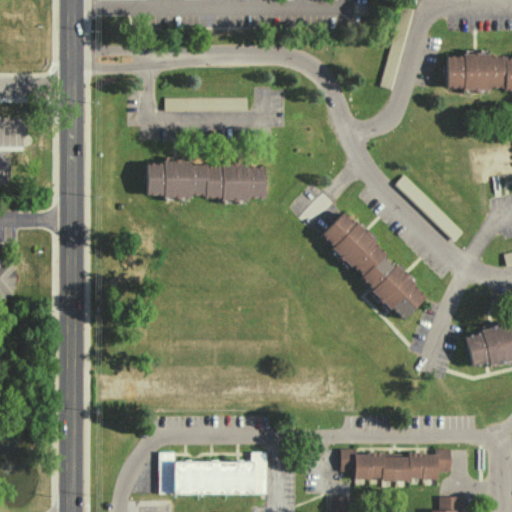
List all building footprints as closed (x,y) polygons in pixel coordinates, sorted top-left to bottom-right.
[(442,88),(511,90),(511,55),(444,53),(442,88)] [(162,110),(245,109),(245,96),(162,97),(162,110)] [(261,196),(261,160),(143,163),(144,199),(261,196)] [(422,298),(344,209),(318,232),(396,321),(422,298)] [(11,259),(0,259),(0,302),(3,303),(3,294),(12,294),(11,259)] [(468,366),(511,357),(511,322),(461,333),(468,366)] [(448,447),(431,447),(431,452),(352,453),(352,447),(337,447),(337,470),(351,470),(351,479),(434,478),(434,471),(448,470),(448,447)] [(156,493),(263,493),(263,451),(248,451),(248,461),(171,460),(171,451),(156,451),(156,493)] [(452,511),(453,511),(457,511),(457,495),(435,495),(435,509),(427,509),(426,511),(452,511)]
